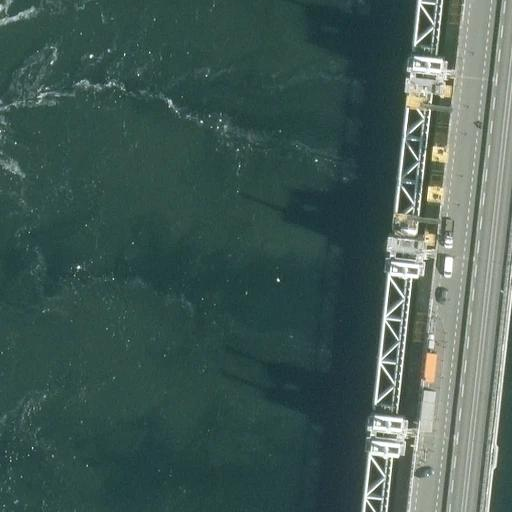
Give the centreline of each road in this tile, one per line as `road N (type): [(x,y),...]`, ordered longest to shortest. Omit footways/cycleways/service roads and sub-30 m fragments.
road 1 (unclassified): [(423,511),(479,0)]
road 2 (primary): [(460,511),(511,36)]
